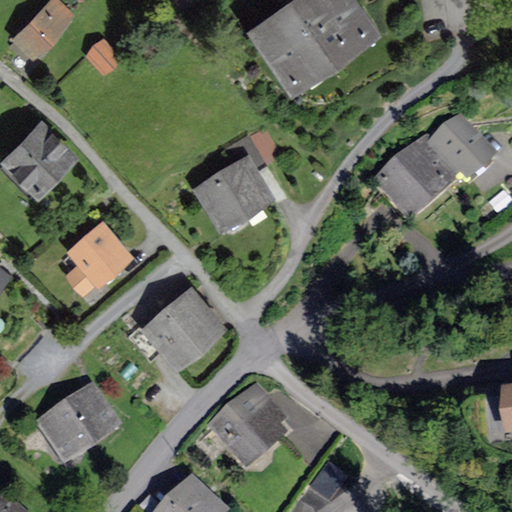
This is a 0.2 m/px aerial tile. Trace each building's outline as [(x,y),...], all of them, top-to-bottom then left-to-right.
[(78,19),(58,0),(51,0),(11,41),(34,63),(78,19)] [(383,36),(358,0),(294,0),(248,31),(292,97),(383,36)] [(123,58),(104,37),(85,55),(105,75),(123,58)] [(431,139),(426,134),(372,182),(410,223),(460,178),(466,184),(497,157),(459,114),(431,139)] [(82,158),(42,120),(0,162),(0,164),(39,202),(82,158)] [(280,199),(252,152),(192,188),(220,235),(280,199)] [(136,259),(104,221),(66,254),(76,266),(62,277),(79,297),(95,283),(100,289),(136,259)] [(0,298),(14,278),(0,268),(0,298)] [(227,330),(192,286),(139,329),(174,372),(227,330)] [(293,424),(259,385),(207,430),(248,476),(293,437),(287,430),(293,424)] [(123,430),(94,386),(38,423),(68,467),(123,430)] [(511,393),(500,394),(504,441),(511,440),(511,393)] [(228,511),(192,476),(156,511),(228,511)] [(0,511),(24,511),(1,489),(0,490),(0,511)]
